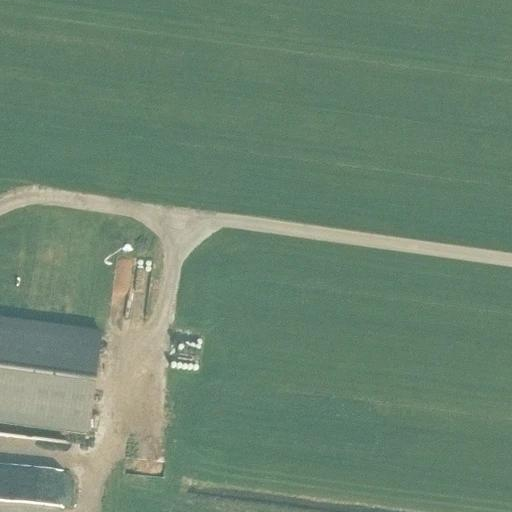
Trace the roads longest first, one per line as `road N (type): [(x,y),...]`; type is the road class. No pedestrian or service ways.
road 1 (track): [(0,211),(28,196),(511,260)]
road 2 (track): [(179,215),(162,334),(82,466),(77,511)]
